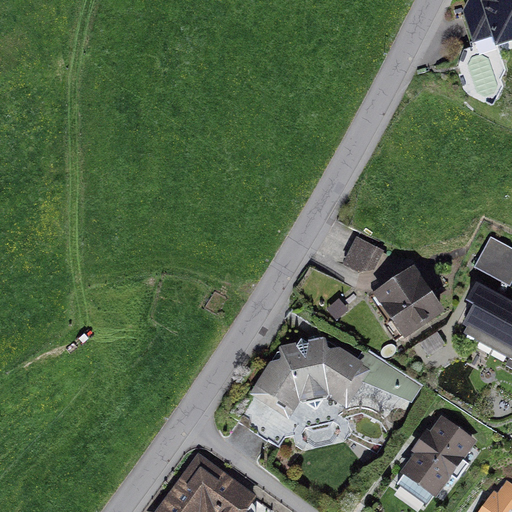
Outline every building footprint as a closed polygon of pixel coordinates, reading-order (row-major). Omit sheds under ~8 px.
[(511,0),(476,0),(490,42),(511,35),(511,0)] [(361,233),(345,261),(364,272),(380,244),(361,233)] [(475,265),(502,284),(511,268),(511,254),(492,240),(475,265)] [(405,333),(439,310),(414,272),(380,295),(405,333)] [(511,305),(477,287),(470,300),(477,304),(467,323),(511,346),(511,305)] [(311,388),(332,403),(353,375),(313,342),(271,353),(243,387),(270,409),(281,394),(311,388)] [(400,478),(428,500),(472,443),(444,421),(400,478)] [(193,511),(220,511),(233,497),(193,463),(151,511),(187,511),(190,509),(193,511)] [(511,511),(511,488),(509,486),(490,511),(511,511)]
